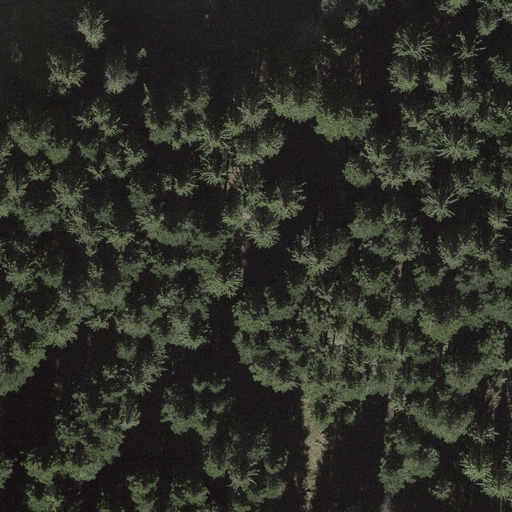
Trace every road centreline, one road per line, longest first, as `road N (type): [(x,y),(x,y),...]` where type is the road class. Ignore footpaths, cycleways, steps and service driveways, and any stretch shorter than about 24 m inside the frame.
road 1 (track): [(409,0),(323,138),(290,219),(79,511)]
road 2 (track): [(290,219),(434,147),(511,123)]
